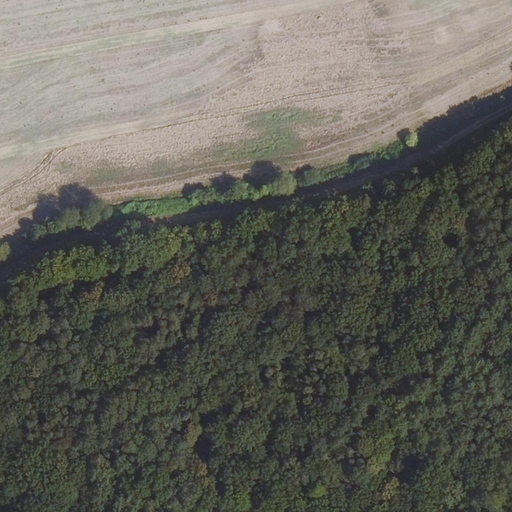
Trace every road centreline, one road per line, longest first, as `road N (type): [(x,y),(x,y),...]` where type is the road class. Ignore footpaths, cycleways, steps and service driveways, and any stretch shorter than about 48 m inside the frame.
road 1 (track): [(0,273),(114,228),(307,197),(511,105)]
road 2 (track): [(463,129),(473,154),(467,184),(371,511)]
road 3 (track): [(0,479),(127,505),(163,481),(313,511)]
